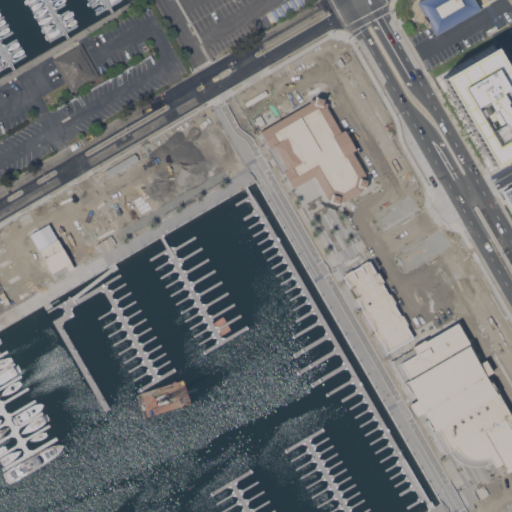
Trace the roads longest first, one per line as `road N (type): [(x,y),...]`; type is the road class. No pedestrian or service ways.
road 1 (residential): [(206,74),(0,192),(23,204),(214,88)]
road 2 (residential): [(214,88),(336,18),(352,0)]
road 3 (residential): [(340,0),(206,74)]
road 4 (tertiary): [(426,114),(359,0)]
